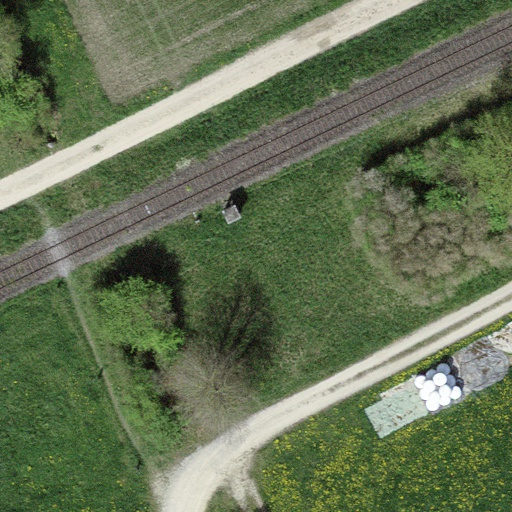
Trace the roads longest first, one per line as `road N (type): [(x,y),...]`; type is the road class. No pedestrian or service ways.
road 1 (track): [(0,194),(399,0)]
road 2 (track): [(511,299),(223,442),(175,502),(176,511)]
